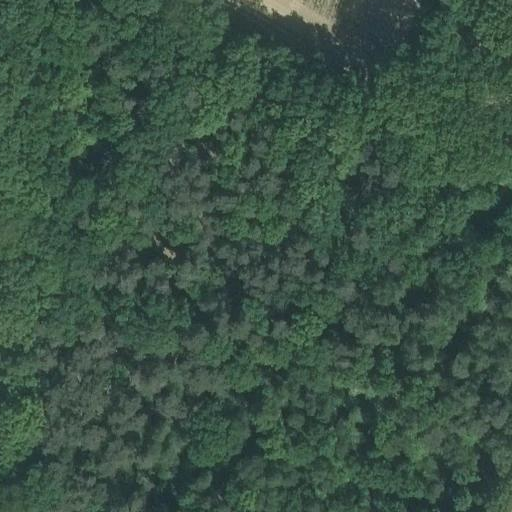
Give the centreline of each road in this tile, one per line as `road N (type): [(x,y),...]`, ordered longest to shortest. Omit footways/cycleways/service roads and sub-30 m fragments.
road 1 (track): [(457,159),(157,511)]
road 2 (track): [(232,0),(457,159)]
